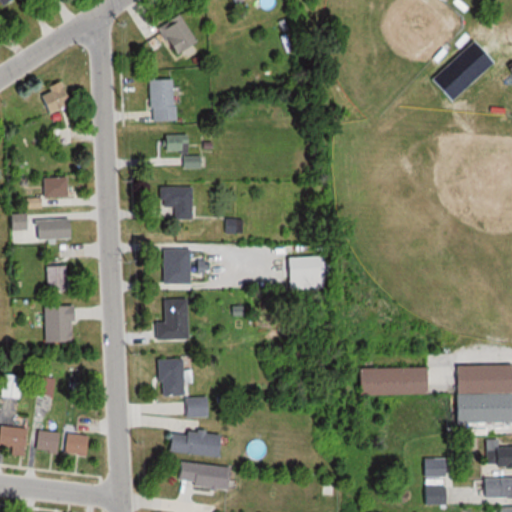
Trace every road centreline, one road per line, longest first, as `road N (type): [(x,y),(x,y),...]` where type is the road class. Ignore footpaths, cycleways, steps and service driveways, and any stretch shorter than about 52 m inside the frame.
road 1 (residential): [(120,511),(96,10)]
road 2 (residential): [(120,496),(0,482)]
